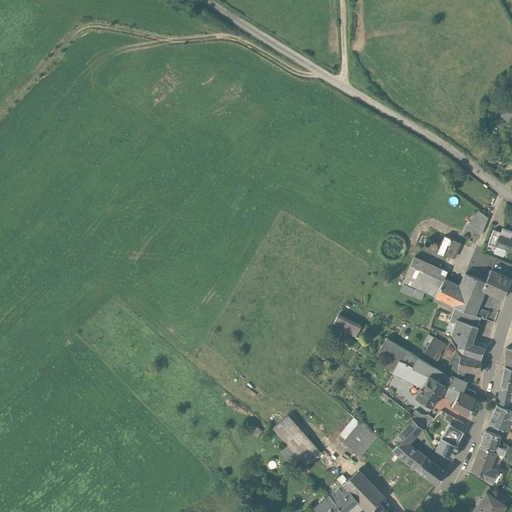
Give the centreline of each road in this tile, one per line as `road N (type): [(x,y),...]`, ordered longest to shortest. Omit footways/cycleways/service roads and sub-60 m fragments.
road 1 (track): [(325,77),(293,73),(232,39),(174,42),(87,26),(0,114)]
road 2 (unclassified): [(201,0),(463,157),(511,195)]
road 3 (tertiary): [(431,511),(483,406),(511,304)]
